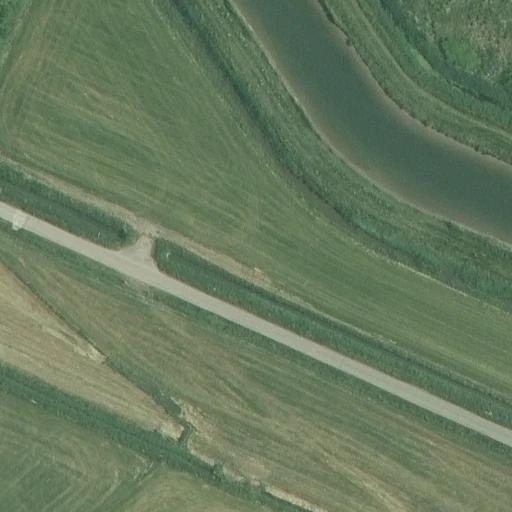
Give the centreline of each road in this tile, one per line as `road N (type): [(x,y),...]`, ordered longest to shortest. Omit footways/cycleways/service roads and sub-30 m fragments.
road 1 (unclassified): [(511,437),(0,208)]
road 2 (track): [(130,266),(154,303),(396,511)]
road 3 (track): [(230,495),(220,445),(0,347)]
